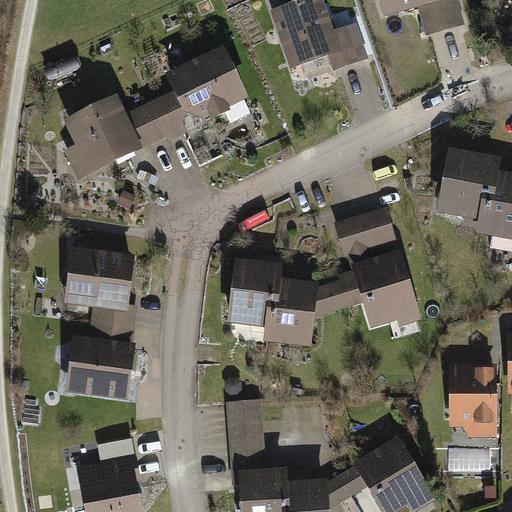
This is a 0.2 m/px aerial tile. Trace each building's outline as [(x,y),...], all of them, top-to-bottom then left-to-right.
[(420,17),(426,42),(465,32),(457,0),(378,0),(385,25),(420,17)] [(273,20),(296,91),(360,70),(349,35),(335,39),(323,3),(273,20)] [(149,110),(165,143),(182,135),(183,139),(211,126),(213,131),(232,121),(230,117),(250,107),(224,55),(167,82),(174,98),(149,110)] [(165,143),(149,110),(126,121),(118,104),(65,130),(76,154),(66,159),(80,188),(144,157),(142,154),(165,143)] [(493,190),(497,170),(499,157),(446,148),(435,212),(477,219),(482,188),(493,190)] [(511,172),(501,171),(497,170),(493,190),(482,188),(477,219),(474,234),(511,240),(511,172)] [(138,204),(124,196),(116,211),(130,219),(138,204)] [(388,215),(337,230),(347,264),(367,258),(370,268),(350,274),(353,284),(360,310),(372,349),(402,341),(399,333),(421,326),(401,259),(391,262),(388,251),(398,248),(388,215)] [(92,331),(137,336),(140,313),(130,312),(136,263),(72,256),(65,312),(94,315),(92,331)] [(283,308),(286,288),(287,275),(236,268),(227,329),(268,335),(272,307),(283,308)] [(272,307),(268,335),(267,353),(313,359),(316,324),(360,310),(353,284),(323,293),(286,288),(283,308),(272,307)] [(68,401),(131,409),(137,352),(135,351),(137,336),(92,331),(90,345),(75,343),(68,401)] [(494,437),(495,365),(475,365),(448,365),(448,428),(461,428),(467,437),(494,437)] [(263,408),(227,410),(232,485),(239,485),(238,481),(267,480),(263,408)] [(430,511),(437,508),(399,447),(354,474),(368,498),(377,511),(430,511)] [(78,472),(85,511),(140,511),(132,463),(116,465),(114,453),(101,456),(103,468),(78,472)] [(341,511),(368,498),(354,474),(327,489),(290,492),(291,511),(341,511)] [(291,511),(290,492),(289,478),(267,480),(238,481),(239,485),(240,511),(291,511)]
